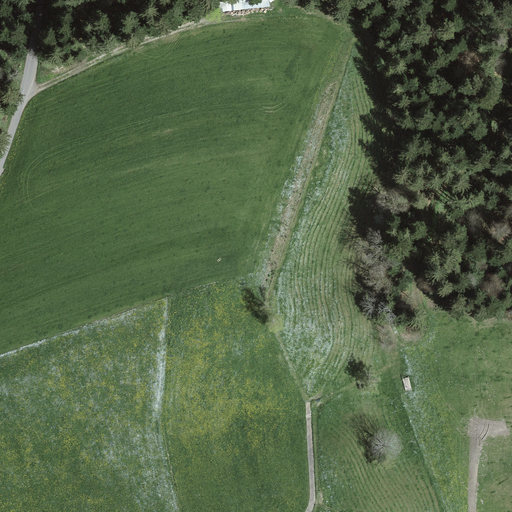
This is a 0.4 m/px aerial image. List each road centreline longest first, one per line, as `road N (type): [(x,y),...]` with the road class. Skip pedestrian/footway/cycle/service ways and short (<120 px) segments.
road 1 (track): [(22,99),(206,24),(294,14),(354,27),(372,48),(396,128),(375,272),(392,331),(407,341),(423,330),(416,267),(433,206),(479,146),(503,79),(507,50),(485,0)]
road 2 (unclassified): [(0,167),(44,0)]
